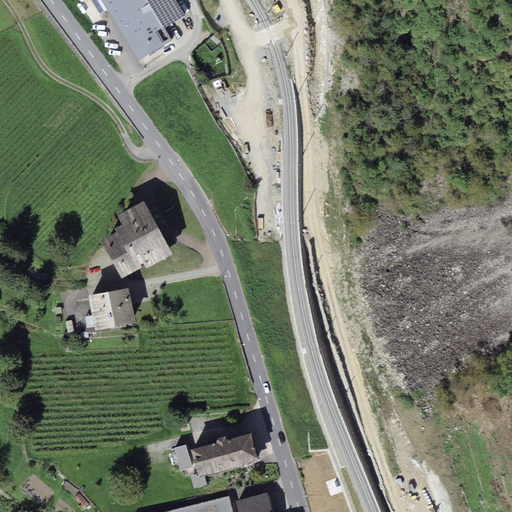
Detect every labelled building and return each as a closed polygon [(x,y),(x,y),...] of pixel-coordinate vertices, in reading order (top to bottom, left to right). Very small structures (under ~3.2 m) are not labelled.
[(146,0),(91,0),(101,14),(107,10),(139,61),(172,41),(164,29),(146,0)] [(146,0),(164,29),(185,16),(175,0),(146,0)] [(146,269),(173,255),(144,202),(118,216),(123,225),(115,229),(117,233),(102,241),(123,278),(142,267),(141,265),(143,264),(146,269)] [(129,288),(89,296),(93,315),(96,331),(136,323),(129,288)] [(86,333),(96,331),(93,315),(85,316),(87,328),(85,328),(86,333)] [(72,332),(74,332),(72,321),(66,322),(68,331),(69,333),(72,332)] [(73,341),(72,332),(69,333),(68,331),(64,332),(65,342),(73,341)] [(249,463),(260,460),(253,434),(228,440),(227,437),(217,440),(218,444),(191,451),(198,474),(198,477),(205,475),(209,474),(210,476),(250,465),(249,463)] [(193,467),(186,446),(176,448),(181,471),(193,467)] [(195,489),(208,485),(205,475),(198,477),(198,474),(191,476),(195,489)] [(236,502),(238,511),(272,511),(267,494),(236,502)] [(231,511),(228,497),(166,511),(231,511)]
